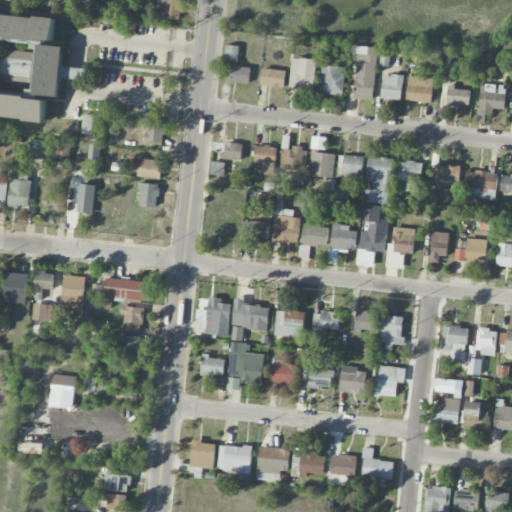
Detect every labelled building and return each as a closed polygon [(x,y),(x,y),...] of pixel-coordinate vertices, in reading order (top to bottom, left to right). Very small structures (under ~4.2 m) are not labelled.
[(180,19),(180,0),(158,0),(158,19),(180,19)] [(55,18),(0,13),(0,36),(53,41),(55,18)] [(2,50),(1,74),(33,76),(31,95),(37,96),(41,41),(32,41),(32,49),(36,49),(36,52),(2,50)] [(64,47),(41,45),(37,95),(59,97),(61,78),(83,80),(84,69),(62,67),(64,47)] [(238,61),(238,46),(226,45),(225,61),(238,61)] [(354,99),(374,100),(376,47),(352,46),(351,53),(356,54),(354,99)] [(291,58),(290,89),(314,90),(315,59),(291,58)] [(249,84),(250,67),(231,66),(230,83),(249,84)] [(344,94),(345,67),(321,66),(320,94),(344,94)] [(284,88),(286,71),(262,68),(260,85),(284,88)] [(382,99),(401,100),(403,76),(383,75),(382,99)] [(432,102),(433,78),(408,77),(407,101),(432,102)] [(504,110),(506,86),(497,85),(481,84),(479,114),(493,115),(493,109),(504,110)] [(469,107),(471,89),(448,87),(446,104),(469,107)] [(0,117),(44,121),(46,98),(0,94),(0,117)] [(91,134),(94,115),(84,114),(81,133),(91,134)] [(165,143),(166,123),(142,122),(142,130),(145,130),(145,141),(165,143)] [(326,137),(312,136),(310,176),(333,177),(334,154),(325,153),(326,137)] [(42,140),(28,139),(28,157),(42,158),(42,140)] [(55,157),(70,159),(72,142),(56,141),(55,157)] [(218,143),(218,159),(242,160),(242,144),(218,143)] [(277,147),(256,145),(254,158),(276,161),(277,147)] [(308,149),(282,147),(281,167),(307,168),(308,149)] [(361,181),(365,158),(345,154),(341,177),(361,181)] [(393,159),(368,156),(366,182),(374,182),(373,189),(366,189),(364,202),(389,204),(393,159)] [(161,179),(163,161),(141,159),(139,177),(161,179)] [(275,175),(276,161),(256,160),(255,174),(275,175)] [(407,183),(407,192),(421,193),(423,162),(399,161),(398,182),(407,183)] [(225,176),(226,163),(212,162),(211,175),(225,176)] [(459,189),(460,166),(437,165),(437,181),(452,182),(452,188),(459,189)] [(467,171),(466,187),(474,187),(473,198),(496,198),(497,172),(467,171)] [(9,206),(29,207),(30,175),(10,174),(9,206)] [(511,174),(501,174),(501,193),(511,193),(511,174)] [(138,206),(157,208),(159,184),(140,183),(138,206)] [(93,214),(95,185),(79,184),(78,213),(93,214)] [(336,199),(348,199),(349,186),(336,186),(336,199)] [(389,220),(380,219),(382,206),(364,204),(362,221),(370,222),(369,232),(362,231),(360,250),(385,253),(389,220)] [(272,242),(298,244),(301,217),(275,215),(272,242)] [(243,238),(269,240),(270,222),(245,221),(243,238)] [(358,232),(349,231),(350,225),(332,224),(328,264),(337,265),(339,250),(356,252),(358,232)] [(329,227),(302,225),(299,261),(309,262),(310,245),(327,247),(329,227)] [(392,252),(413,254),(416,229),(395,227),(392,252)] [(448,261),(449,233),(432,232),(431,260),(448,261)] [(465,260),(486,262),(487,244),(476,243),(476,239),(467,239),(465,260)] [(511,266),(511,244),(498,244),(497,266),(511,266)] [(357,265),(373,266),(374,251),(358,250),(357,265)] [(465,250),(455,250),(455,261),(465,261),(465,250)] [(43,290),(53,290),(54,272),(35,271),(35,293),(43,293),(43,290)] [(25,305),(29,275),(7,272),(3,302),(25,305)] [(85,277),(64,276),(62,311),(73,311),(73,317),(83,317),(85,277)] [(104,296),(150,302),(152,283),(107,278),(104,296)] [(103,285),(93,284),(92,296),(102,297),(103,285)] [(228,336),(232,304),(222,303),(222,299),(209,297),(207,311),(197,310),(196,317),(207,319),(205,333),(228,336)] [(268,329),(269,306),(245,305),(245,299),(234,299),(233,328),(268,329)] [(58,306),(34,303),(32,319),(56,322),(58,306)] [(143,331),(144,307),(123,306),(122,330),(143,331)] [(276,336),(304,336),(304,311),(276,311),(276,336)] [(313,312),(313,329),(341,329),(341,312),(313,312)] [(375,332),(375,312),(355,312),(355,331),(375,332)] [(379,343),(386,344),(385,350),(392,351),(393,344),(401,345),(405,319),(383,315),(379,343)] [(243,327),(232,326),(232,340),(243,341),(243,327)] [(450,362),(465,363),(467,327),(443,326),(442,349),(451,350),(450,362)] [(511,331),(500,331),(500,345),(505,345),(504,355),(511,355),(511,331)] [(120,359),(139,360),(140,336),(121,336),(120,359)] [(227,389),(240,390),(240,382),(261,384),(264,355),(245,353),(246,344),(231,342),(227,389)] [(224,376),(225,357),(202,357),(201,375),(224,376)] [(481,359),(468,358),(467,374),(481,375),(481,359)] [(270,383),(295,385),(297,363),(272,361),(270,383)] [(317,369),(317,366),(309,365),(306,386),(331,389),(334,371),(317,369)] [(406,369),(379,365),(375,395),(396,398),(398,382),(404,383),(406,369)] [(359,366),(341,366),(340,392),(365,393),(366,372),(359,371),(359,366)] [(77,376),(53,374),(51,395),(75,397),(77,376)] [(84,392),(106,393),(106,386),(96,386),(97,378),(85,378),(84,392)] [(138,397),(139,389),(116,388),(115,396),(138,397)] [(137,405),(138,398),(116,397),(116,404),(137,405)] [(434,423),(458,425),(461,400),(442,398),(441,406),(436,405),(434,423)] [(487,429),(488,412),(481,411),(482,402),(466,402),(465,428),(487,429)] [(511,430),(511,406),(495,406),(494,430),(511,430)] [(190,467),(213,469),(216,443),(193,441),(190,467)] [(249,474),(253,448),(220,444),(217,470),(249,474)] [(289,471),(289,448),(258,447),(257,481),(281,482),(281,471),(289,471)] [(393,480),(394,461),(373,459),(374,449),(365,448),(362,484),(385,486),(386,479),(393,480)] [(290,475),(308,477),(309,473),(324,475),(326,457),(318,456),(318,452),(305,450),(304,455),(293,454),(290,475)] [(355,477),(358,458),(333,454),(330,474),(355,477)] [(130,491),(130,475),(105,474),(104,490),(130,491)] [(449,511),(450,487),(425,487),(424,511),(449,511)] [(479,510),(479,490),(455,489),(454,509),(479,510)] [(487,511),(508,511),(509,493),(487,492),(486,511),(487,511)] [(107,510),(127,511),(128,495),(108,494),(107,510)]
